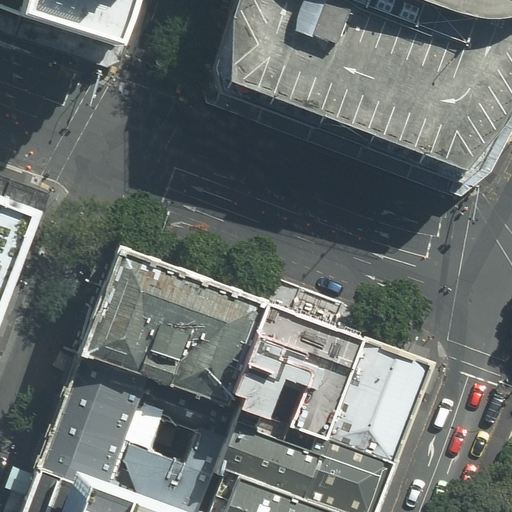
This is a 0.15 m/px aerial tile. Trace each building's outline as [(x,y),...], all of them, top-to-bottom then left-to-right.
[(120,0),(8,0),(108,36),(120,0)] [(511,0),(227,0),(210,63),(216,90),(457,178),(483,162),(511,107),(511,0)] [(0,300),(32,216),(0,204),(0,300)] [(115,243),(75,346),(224,402),(226,397),(264,300),(115,243)] [(361,338),(264,300),(226,397),(238,407),(322,438),(361,338)] [(427,361),(361,338),(322,438),(392,464),(427,361)] [(36,452),(199,511),(215,469),(238,407),(226,397),(224,402),(75,346),(36,452)] [(215,469),(330,511),(374,511),(392,464),(322,438),(238,407),(215,469)] [(199,511),(36,452),(13,511),(199,511)] [(330,511),(215,469),(199,511),(330,511)]
